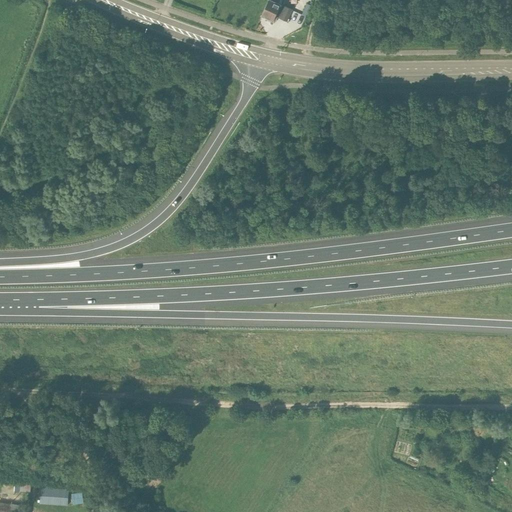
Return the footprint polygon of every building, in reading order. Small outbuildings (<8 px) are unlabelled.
[(287,21),(293,9),(283,5),(285,0),(268,0),(262,15),(267,18),(266,20),(271,22),(272,20),(274,20),(276,16),(287,21)] [(31,494),(31,485),(20,484),(20,493),(31,494)] [(68,506),(69,490),(41,488),(40,503),(68,506)] [(73,505),(84,503),(82,493),(71,494),(73,505)] [(0,511),(28,511),(30,506),(0,502),(0,511)]
